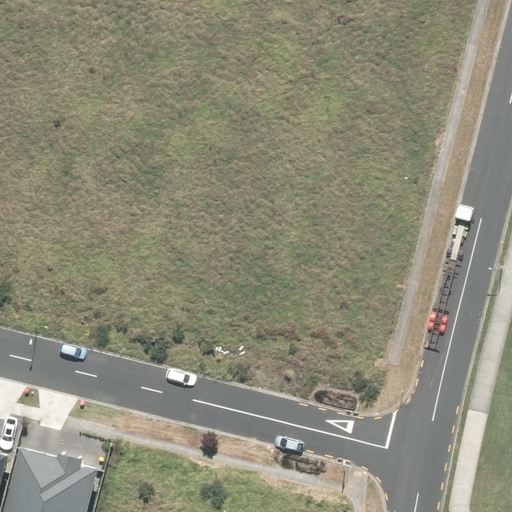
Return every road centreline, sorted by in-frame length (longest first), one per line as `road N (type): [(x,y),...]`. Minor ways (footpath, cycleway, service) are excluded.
road 1 (residential): [(422,455),(0,352)]
road 2 (residential): [(511,97),(422,455)]
